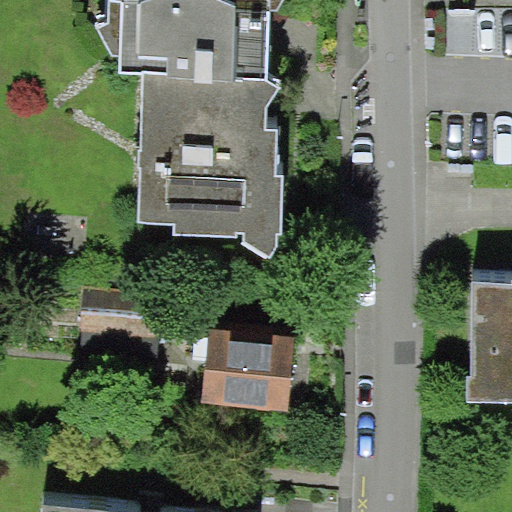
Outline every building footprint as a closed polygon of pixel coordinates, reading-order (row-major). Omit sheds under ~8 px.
[(104,0),(105,8),(93,19),(114,48),(116,61),(268,66),(270,0),(104,0)] [(269,69),(137,64),(137,131),(129,144),(137,157),(136,212),(170,214),(175,230),(240,223),(243,236),(263,248),(277,222),(278,114),(268,113),(284,80),(269,69)] [(511,272),(473,272),(472,392),(511,392),(511,272)] [(295,329),(208,321),(200,396),(288,405),(295,329)] [(158,382),(163,332),(82,325),(77,374),(158,382)] [(245,511),(41,491),(39,511),(245,511)]
